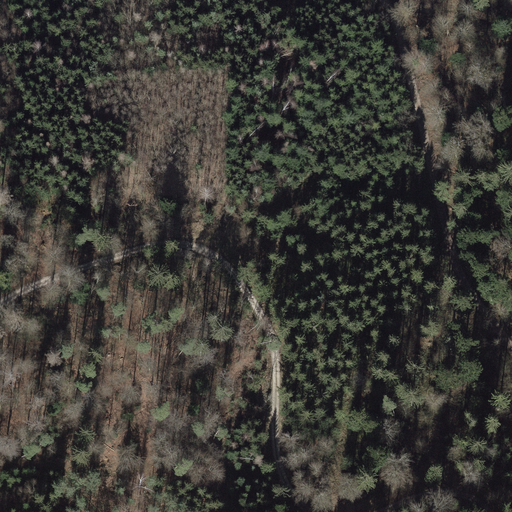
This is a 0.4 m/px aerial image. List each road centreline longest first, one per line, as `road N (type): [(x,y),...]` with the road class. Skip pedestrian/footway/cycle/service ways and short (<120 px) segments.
road 1 (track): [(311,511),(286,489),(275,451),(271,333),(219,255),(196,242),(157,242),(0,303)]
road 2 (track): [(383,0),(412,90),(443,241),(464,295),(511,351)]
road 3 (track): [(494,511),(459,487),(423,490),(364,511)]
